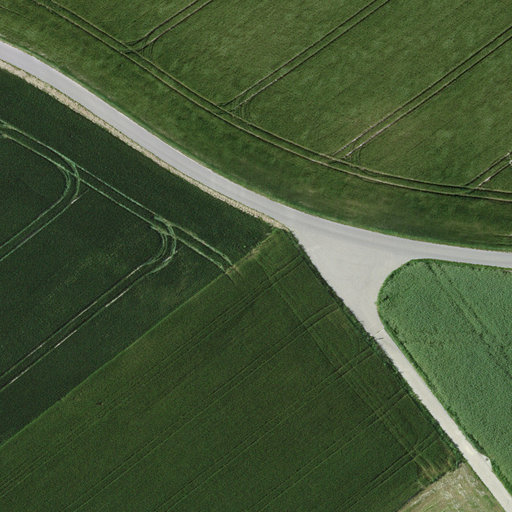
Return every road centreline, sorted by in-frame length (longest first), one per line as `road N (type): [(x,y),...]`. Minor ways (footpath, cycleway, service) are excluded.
road 1 (unclassified): [(0,49),(196,172),(267,207),(396,246),(511,259)]
road 2 (track): [(511,505),(374,325),(336,231)]
